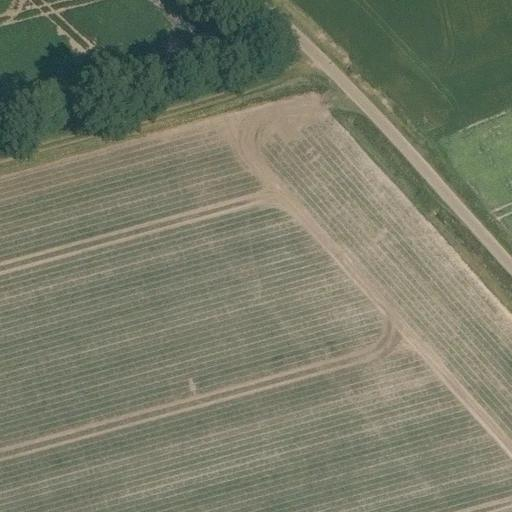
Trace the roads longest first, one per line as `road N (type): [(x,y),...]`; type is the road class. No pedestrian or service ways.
road 1 (unclassified): [(254,0),(350,89),(511,270)]
road 2 (track): [(0,156),(252,86),(309,48)]
